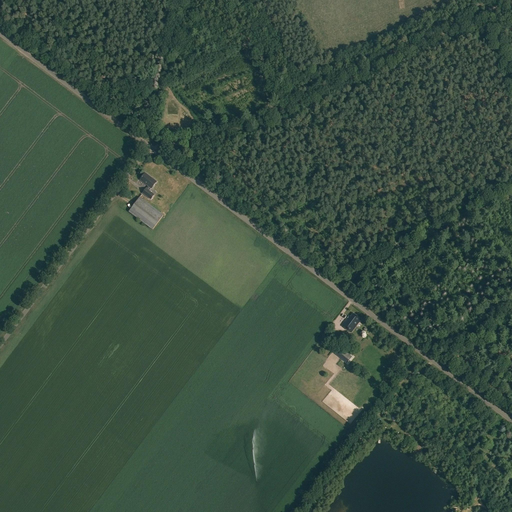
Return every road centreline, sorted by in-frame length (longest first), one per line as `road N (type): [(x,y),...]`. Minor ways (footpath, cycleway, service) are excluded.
road 1 (unclassified): [(511,420),(156,152)]
road 2 (track): [(194,137),(235,128),(511,0)]
road 3 (unclassified): [(0,344),(149,147)]
road 4 (track): [(327,282),(511,185)]
road 5 (unclassified): [(149,147),(0,34)]
